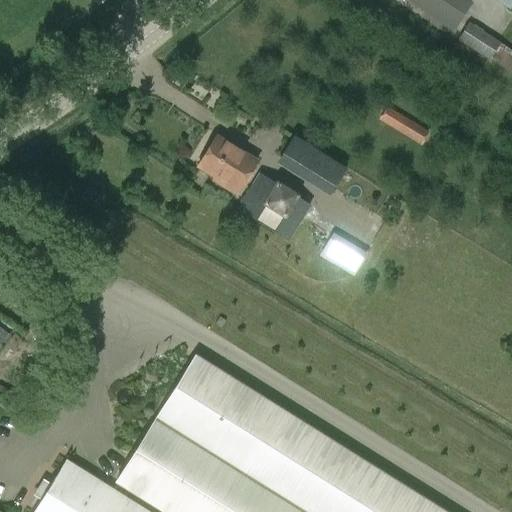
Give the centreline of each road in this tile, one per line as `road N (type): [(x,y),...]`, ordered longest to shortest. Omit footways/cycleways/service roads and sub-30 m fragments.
road 1 (unknown): [(144,302),(481,511)]
road 2 (unknown): [(0,463),(36,446),(77,406),(144,302),(61,258),(0,208)]
road 3 (unclassified): [(198,0),(0,142)]
